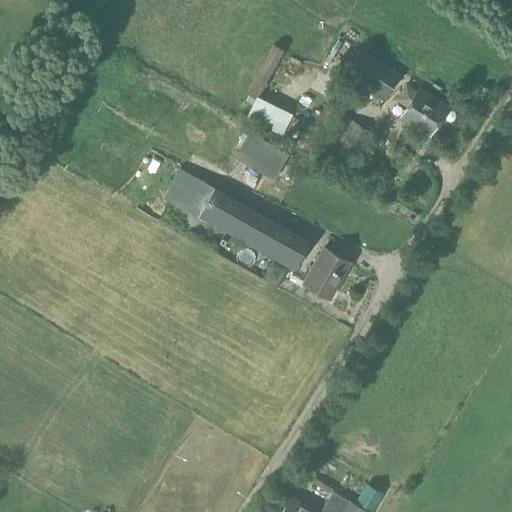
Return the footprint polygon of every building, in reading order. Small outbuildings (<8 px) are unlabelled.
[(274,44),(247,93),(257,98),(284,50),(274,44)] [(385,96),(398,74),(360,50),(346,72),(385,96)] [(448,107),(419,88),(416,93),(405,85),(398,96),(409,103),(400,118),(429,137),(448,107)] [(280,135),(290,115),(256,98),(247,117),(280,135)] [(323,132),(337,111),(327,105),(313,125),(323,132)] [(343,171),(368,132),(340,114),(315,152),(343,171)] [(274,179),(286,156),(249,135),(236,158),(274,179)] [(292,272),(308,244),(178,172),(162,200),(292,272)] [(172,230),(178,216),(159,208),(153,222),(172,230)] [(330,299),(351,264),(324,248),(303,283),(330,299)] [(356,502),(368,509),(371,511),(372,511),(383,494),(366,484),(356,502)] [(316,511),(292,497),(282,511),(316,511)] [(366,511),(368,509),(356,502),(351,499),(343,511),(366,511)]
